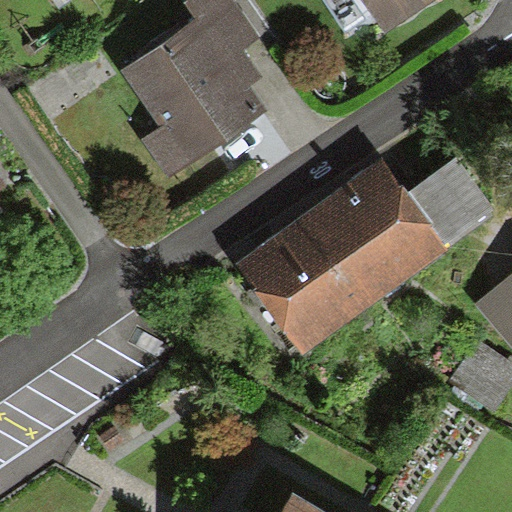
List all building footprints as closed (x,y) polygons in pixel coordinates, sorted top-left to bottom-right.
[(47,0),(57,15),(79,0),(47,0)] [(144,142),(169,180),(266,116),(245,85),(259,76),(247,58),(262,48),(230,0),(187,0),(178,6),(193,29),(125,74),(162,130),(144,142)] [(365,0),(387,33),(436,0),(365,0)] [(457,140),(406,177),(446,229),(496,195),(457,140)] [(406,177),(384,147),(237,250),(266,290),(304,343),(452,238),(446,229),(406,177)] [(0,201),(8,196),(0,183),(0,201)] [(511,268),(479,295),(511,334),(511,268)] [(511,357),(477,336),(451,377),(495,404),(511,376),(511,357)] [(372,511),(300,468),(272,511),(372,511)]
